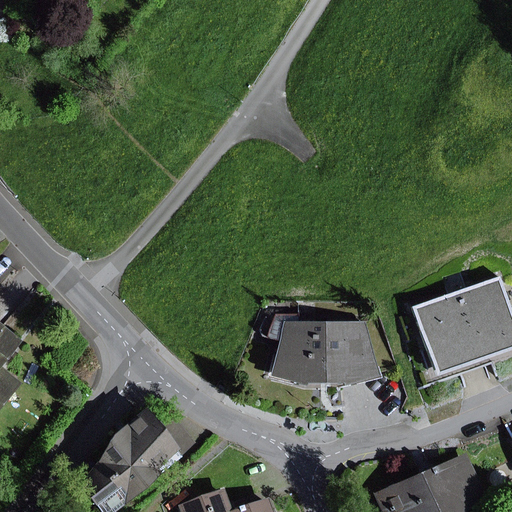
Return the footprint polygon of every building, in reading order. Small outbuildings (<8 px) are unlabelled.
[(511,347),(511,327),(495,277),(407,306),(430,375),(511,347)] [(297,315),(273,315),(263,338),(275,341),(265,378),(300,387),(300,383),(340,383),(340,387),(375,378),(359,322),(297,322),(297,315)] [(0,405),(19,383),(0,366),(0,362),(18,340),(0,325),(0,405)] [(88,467),(71,486),(93,511),(110,511),(168,464),(169,465),(196,443),(172,414),(156,427),(139,407),(100,439),(88,467)] [(459,511),(484,501),(463,453),(370,493),(378,511),(459,511)] [(227,511),(227,509),(221,490),(175,505),(176,511),(227,511)] [(227,509),(227,511),(279,511),(275,511),(270,511),(265,496),(227,509)]
